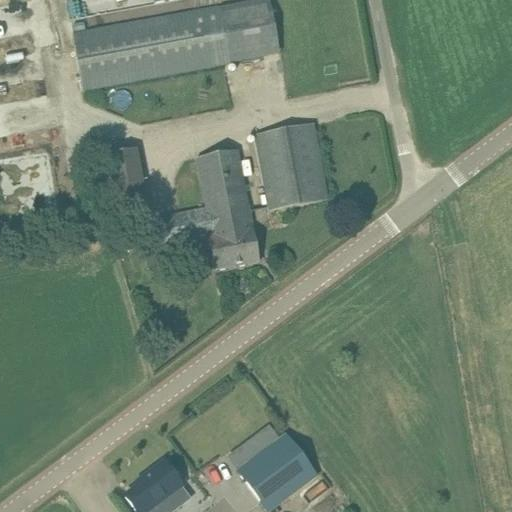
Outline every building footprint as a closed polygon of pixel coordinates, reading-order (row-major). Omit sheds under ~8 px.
[(198,11),(72,36),(79,72),(83,91),(137,81),(220,65),(229,63),(280,53),(269,0),(251,0),(218,7),(198,11)] [(327,202),(313,125),(255,136),(269,213),(327,202)] [(117,202),(146,199),(140,148),(111,151),(117,202)] [(196,160),(205,210),(153,220),(159,249),(208,240),(214,272),(258,264),(237,152),(196,160)] [(285,435),(235,472),(265,511),(271,511),(317,478),(285,435)] [(137,490),(125,499),(134,511),(175,511),(191,501),(180,487),(176,480),(164,464),(142,481),(144,484),(137,490)]
